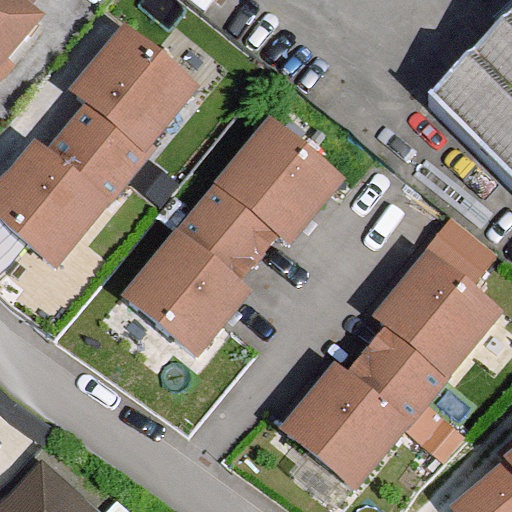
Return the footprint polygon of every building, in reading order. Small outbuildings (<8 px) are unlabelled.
[(0,0),(0,69),(20,43),(4,30),(27,0),(0,0)] [(193,95),(126,39),(77,98),(92,111),(48,164),(37,155),(0,199),(0,224),(55,270),(149,155),(145,152),(193,95)] [(511,39),(433,122),(511,201),(511,39)] [(274,135),(203,221),(258,267),(280,240),(292,250),(341,190),(274,135)] [(488,285),(511,256),(463,219),(440,248),(488,285)] [(237,293),(258,267),(203,221),(133,307),(199,362),(248,303),(237,293)] [(378,367),(433,413),(504,327),(437,272),(388,331),(400,340),(378,367)] [(433,413),(378,367),(356,394),(344,384),(295,443),(362,498),(433,413)] [(511,511),(511,456),(508,460),(511,465),(511,475),(468,511),(511,511)] [(3,511),(79,511),(40,474),(3,511)]
